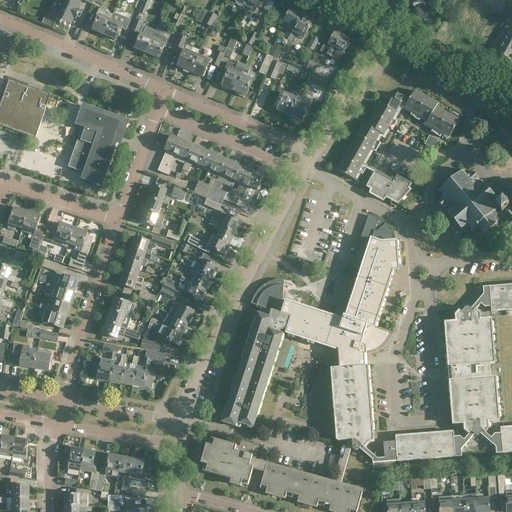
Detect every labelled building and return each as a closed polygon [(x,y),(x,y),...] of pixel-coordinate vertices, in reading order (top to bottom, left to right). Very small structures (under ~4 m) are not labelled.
[(75,18),(79,9),(77,8),(80,2),(75,0),(63,0),(62,2),(58,11),(59,11),(56,18),(70,24),(73,18),(75,18)] [(146,0),(141,13),(146,15),(152,0),(146,0)] [(247,1),(244,6),(254,12),(257,6),(260,8),(264,0),(247,0),(247,1)] [(409,0),(407,3),(408,4),(408,5),(412,8),(413,7),(419,10),(425,0),(409,0)] [(92,30),(104,35),(113,15),(99,9),(97,15),(98,16),(92,30)] [(195,22),(202,25),(209,12),(202,9),(195,22)] [(283,21),(279,28),(286,31),(282,38),(287,41),(287,40),(292,32),(293,30),(302,13),(298,11),(297,13),(290,9),(289,10),(288,10),(285,15),(286,16),(283,21)] [(113,15),(104,35),(116,40),(121,29),(126,31),(130,22),(128,19),(114,13),(113,15)] [(204,24),(211,28),(217,17),(210,13),(204,24)] [(288,40),(285,44),(289,47),(292,43),(296,37),(302,41),(309,28),(310,29),(313,24),(312,23),(313,22),(306,18),(307,16),(302,13),(293,30),(292,32),(287,40),(288,40)] [(188,18),(181,15),(180,16),(178,21),(176,27),(182,30),(188,18)] [(147,53),(155,34),(157,31),(146,27),(141,25),(143,22),(137,20),(132,31),(138,33),(141,34),(135,48),(147,53)] [(499,50),(497,54),(509,61),(511,55),(511,29),(504,41),(502,40),(497,48),(499,50)] [(246,43),(253,47),(259,36),(252,32),(246,43)] [(348,43),(350,40),(335,32),(328,44),(325,43),(321,51),(330,56),(331,56),(338,60),(343,52),(345,49),(346,50),(349,44),(348,43)] [(155,34),(147,53),(159,58),(165,44),(167,39),(155,34)] [(175,48),(173,52),(179,55),(179,54),(182,55),(177,66),(190,72),(197,56),(190,53),(191,50),(192,48),(184,44),(186,38),(184,37),(180,36),(180,35),(175,48)] [(313,36),(307,48),(313,51),(319,39),(313,36)] [(226,48),(223,55),(231,58),(233,52),(238,42),(231,39),(227,49),(226,48)] [(269,56),(275,58),(278,60),(284,48),(275,44),(269,56)] [(204,59),(197,56),(190,72),(203,78),(209,63),(212,64),(218,67),(223,54),(217,52),(214,60),(211,59),(205,56),(204,59)] [(275,58),(269,56),(267,55),(259,74),(267,77),(273,62),(275,58)] [(317,63),(310,60),(305,68),(312,71),(317,63)] [(234,91),(240,77),(242,73),(245,65),(238,62),(236,66),(229,63),(225,72),(227,73),(222,86),(223,86),(222,88),(228,91),(229,89),(234,91)] [(267,77),(275,81),(278,74),(283,76),(288,64),(283,62),(282,65),(273,62),(267,77)] [(240,77),(234,91),(239,93),(238,95),(244,98),(245,96),(246,96),(252,82),(255,76),(248,73),(250,68),(245,65),(242,73),(240,77)] [(317,77),(314,82),(314,83),(325,88),(328,81),(317,77)] [(8,80),(0,101),(0,126),(36,139),(51,95),(8,80)] [(289,96),(284,93),(281,101),(277,100),(274,107),(278,109),(277,110),(289,115),(298,93),(300,88),(296,87),(294,91),(292,90),(289,96)] [(405,108),(412,112),(410,116),(415,118),(425,100),(420,97),(422,95),(415,91),(405,108)] [(289,115),(302,121),(309,104),(311,98),(298,93),(289,115)] [(394,95),(388,107),(396,111),(403,97),(398,94),(396,96),(394,95)] [(421,117),(428,121),(436,107),(436,108),(438,104),(431,100),(430,102),(425,100),(415,118),(419,121),(421,117)] [(396,111),(388,107),(380,103),(376,110),(379,111),(376,116),(394,126),(397,122),(393,119),(397,112),(396,111)] [(128,121),(84,106),(77,125),(83,126),(68,167),(85,173),(83,179),(102,185),(119,134),(121,135),(128,121)] [(436,107),(428,121),(426,124),(433,128),(431,132),(436,135),(446,116),(441,114),(443,111),(436,108),(436,107)] [(371,119),(367,126),(380,133),(380,134),(384,136),(388,129),(392,131),(394,126),(376,116),(373,121),(371,119)] [(446,116),(436,135),(440,137),(443,133),(450,137),(459,120),(452,116),(451,119),(446,116)] [(380,133),(367,126),(364,124),(360,131),(362,132),(360,137),(378,147),(381,143),(376,141),(380,134),(380,133)] [(433,150),(438,140),(429,135),(424,144),(433,150)] [(193,145),(171,136),(165,150),(166,151),(158,171),(169,176),(171,171),(174,172),(177,165),(174,163),(175,160),(185,164),(193,145)] [(378,147),(360,137),(357,142),(355,140),(351,147),(367,157),(371,150),(376,152),(378,147)] [(188,172),(192,162),(202,166),(208,152),(199,148),(198,149),(193,147),(194,145),(193,145),(185,164),(183,170),(188,172)] [(367,157),(351,147),(347,154),(349,155),(347,160),(365,170),(368,166),(363,164),(367,157)] [(204,198),(206,199),(209,200),(226,161),(220,159),(221,157),(208,152),(202,166),(209,170),(206,177),(211,179),(209,185),(199,181),(196,188),(206,192),(204,198)] [(365,170),(347,160),(344,165),(342,163),(338,170),(354,180),(358,173),(363,175),(365,170)] [(232,188),(235,181),(241,166),(232,162),(232,163),(226,161),(209,200),(221,206),(227,193),(220,190),(223,184),(232,188)] [(232,188),(226,201),(236,205),(247,210),(256,190),(257,190),(264,176),(263,175),(262,177),(257,174),(258,173),(245,168),(244,169),(241,168),(242,166),(241,166),(235,181),(240,183),(237,190),(232,188)] [(438,202),(451,218),(450,219),(451,220),(452,219),(457,225),(456,226),(457,227),(458,226),(463,231),(464,230),(463,229),(468,225),(472,229),(471,231),(472,232),(477,227),(478,228),(479,227),(484,233),(495,224),(496,225),(498,223),(497,222),(503,217),(504,218),(503,219),(504,220),(505,219),(508,224),(509,225),(511,228),(511,205),(511,204),(509,206),(503,199),(499,202),(494,195),(495,194),(494,193),(493,194),(488,188),(489,187),(488,186),(487,187),(482,182),(473,172),(467,177),(464,172),(465,171),(464,170),(456,177),(453,172),(452,173),(455,177),(447,185),(443,180),(442,181),(446,186),(438,192),(439,193),(440,192),(444,197),(438,202)] [(386,197),(392,184),(374,174),(367,186),(368,187),(370,182),(373,184),(370,194),(383,201),(386,197)] [(386,197),(392,200),(394,197),(401,200),(410,190),(409,189),(411,183),(397,176),(392,184),(386,197)] [(153,186),(149,198),(162,202),(166,190),(153,186)] [(171,196),(183,200),(187,191),(174,186),(171,196)] [(206,192),(196,188),(193,193),(204,198),(206,192)] [(162,202),(149,198),(145,210),(158,214),(162,202)] [(221,206),(209,200),(206,199),(203,206),(218,212),(221,206)] [(16,225),(23,227),(28,212),(15,207),(8,228),(14,231),(16,225)] [(339,214),(345,216),(348,209),(341,207),(339,214)] [(145,210),(141,222),(160,228),(164,216),(158,214),(145,210)] [(23,227),(22,230),(28,233),(29,231),(35,234),(30,247),(38,249),(45,229),(37,226),(41,216),(35,214),(36,213),(30,211),(29,212),(28,212),(23,227)] [(222,226),(235,233),(241,222),(228,215),(222,226)] [(273,367),(282,370),(290,346),(279,342),(277,342),(279,337),(284,338),(283,342),(334,358),(335,359),(336,366),(328,367),(334,439),(349,438),(350,447),(350,448),(350,449),(351,450),(352,451),(353,452),(354,452),(355,452),(356,452),(357,451),(358,451),(358,450),(362,446),(364,448),(369,442),(374,442),(368,366),(365,366),(365,356),(367,356),(367,353),(369,352),(371,352),(373,351),(375,351),(376,350),(378,349),(380,348),(381,347),(383,346),(384,344),(386,343),(387,341),(389,339),(390,337),(390,335),(391,333),(394,334),(375,327),(391,277),(390,277),(394,267),(399,267),(397,242),(393,242),(392,240),(392,238),(392,236),(391,234),(390,233),(390,231),(389,229),(388,227),(386,226),(385,224),(384,223),(382,222),(380,220),(378,219),(377,218),(369,240),(371,240),(365,258),(356,255),(353,265),(362,268),(346,318),(338,315),(337,318),(285,301),(285,302),(283,301),(284,281),(283,281),(281,281),(278,281),(277,281),(275,282),(274,282),(271,283),(270,283),(268,284),(267,285),(265,286),(263,288),(262,288),(260,290),(259,292),(257,294),(257,295),(255,297),(254,299),(253,301),(253,303),(252,304),(251,304),(261,307),(259,314),(258,313),(223,422),(236,427),(237,423),(253,428),(273,367)] [(229,244),(235,233),(222,226),(216,223),(216,224),(210,221),(208,224),(214,228),(213,229),(220,232),(217,238),(229,244)] [(50,226),(45,239),(52,242),(61,245),(62,242),(69,244),(74,228),(61,223),(59,229),(50,226)] [(88,232),(74,228),(69,244),(76,247),(75,249),(80,251),(77,261),(71,260),(69,266),(82,271),(93,239),(86,237),(88,232)] [(169,231),(167,237),(179,241),(181,235),(169,231)] [(212,249),(224,255),(229,244),(217,238),(212,235),(207,245),(191,237),(187,244),(209,255),(212,249)] [(131,249),(145,254),(151,256),(153,249),(157,249),(158,245),(164,247),(166,241),(150,236),(149,241),(135,237),(131,249)] [(18,241),(5,237),(3,243),(16,248),(18,241)] [(177,245),(166,241),(164,247),(175,251),(177,245)] [(41,246),(37,255),(45,258),(49,248),(41,246)] [(131,249),(127,261),(141,266),(145,267),(148,260),(144,258),(145,254),(131,249)] [(26,261),(28,255),(17,251),(15,257),(26,261)] [(194,269),(212,278),(218,267),(216,266),(218,262),(203,254),(201,258),(200,258),(194,269)] [(44,260),(41,266),(54,271),(56,264),(44,260)] [(123,273),(137,277),(141,266),(127,261),(123,273)] [(0,277),(7,280),(13,282),(20,285),(21,280),(9,276),(11,268),(0,264),(0,277)] [(212,278),(194,269),(187,265),(185,269),(191,272),(191,273),(196,276),(193,283),(206,289),(212,278)] [(133,289),(135,282),(142,284),(143,279),(137,277),(123,273),(119,285),(133,289)] [(63,276),(61,282),(55,280),(53,286),(75,293),(79,281),(63,276)] [(186,286),(183,292),(200,301),(206,289),(193,283),(181,277),(180,281),(185,284),(184,285),(186,286)] [(165,282),(162,288),(175,295),(179,297),(182,291),(173,286),(165,282)] [(53,286),(47,284),(45,289),(51,291),(48,297),(55,300),(71,305),(75,293),(53,286)] [(373,456),(375,457),(373,460),(373,463),(372,463),(373,468),(395,466),(394,462),(462,457),(461,450),(475,435),(476,436),(477,436),(478,436),(479,435),(495,447),(496,454),(511,452),(511,427),(500,429),(501,433),(495,434),(491,438),(485,433),(488,428),(492,428),(492,421),(499,421),(496,377),(491,377),(490,364),(495,363),(491,319),(484,320),(483,313),(480,311),(483,308),(485,309),(491,309),(491,311),(511,309),(511,285),(483,287),(483,288),(484,294),(470,310),(469,309),(469,308),(468,308),(467,308),(466,309),(462,313),(460,311),(456,316),(452,316),(453,323),(446,323),(449,367),(451,367),(452,379),(452,380),(450,380),(454,424),(461,424),(462,430),(466,430),(470,434),(464,440),(460,436),(454,437),(454,432),(396,437),(396,442),(384,443),(385,451),(377,451),(373,456)] [(162,288),(159,295),(171,301),(175,295),(162,288)] [(13,304),(7,301),(1,299),(3,292),(0,291),(0,304),(12,308),(13,304)] [(138,298),(156,303),(158,297),(141,291),(138,298)] [(115,298),(111,310),(124,315),(130,317),(131,317),(135,305),(129,303),(115,298)] [(53,306),(48,304),(48,305),(42,303),(40,308),(51,312),(67,317),(71,305),(55,300),(53,306)] [(194,312),(174,301),(171,306),(174,307),(171,314),(176,316),(188,323),(194,312)] [(12,308),(0,304),(0,310),(4,312),(4,311),(10,313),(12,308)] [(124,315),(111,310),(107,322),(120,327),(124,315)] [(63,329),(67,317),(51,312),(47,324),(63,329)] [(176,316),(170,327),(183,334),(188,323),(176,316)] [(152,320),(149,325),(155,328),(156,325),(163,329),(159,336),(157,340),(159,341),(169,346),(170,342),(177,345),(183,334),(170,327),(159,322),(158,322),(154,320),(152,320)] [(21,329),(34,331),(35,324),(22,321),(21,329)] [(126,329),(120,327),(107,322),(103,334),(116,339),(118,333),(124,335),(125,333),(126,329)] [(3,325),(1,338),(8,340),(10,326),(3,325)] [(58,335),(41,332),(40,339),(57,342),(58,335)] [(160,344),(142,341),(141,348),(159,351),(160,344)] [(15,343),(12,359),(21,361),(20,366),(34,369),(35,364),(37,354),(38,350),(29,348),(23,347),(24,345),(15,343)] [(110,382),(113,367),(116,346),(104,344),(103,351),(111,353),(109,360),(101,358),(99,372),(97,372),(96,378),(98,378),(98,380),(110,382)] [(34,369),(49,371),(51,356),(52,352),(46,351),(45,355),(37,354),(34,369)] [(136,371),(133,386),(133,387),(139,388),(139,387),(151,389),(154,374),(147,373),(150,359),(166,362),(167,354),(147,351),(144,367),(136,366),(136,371)] [(120,364),(118,368),(113,367),(110,382),(121,384),(124,369),(127,355),(122,354),(120,364)] [(133,356),(131,370),(124,369),(121,384),(133,386),(136,371),(136,366),(138,357),(133,356)] [(0,455),(12,458),(13,454),(15,438),(3,436),(0,451),(0,455)] [(13,454),(12,458),(26,460),(28,450),(27,450),(28,441),(15,438),(13,454)] [(243,480),(249,482),(253,468),(265,471),(261,485),(267,487),(266,493),(272,495),(273,493),(278,495),(279,497),(285,498),(287,492),(293,494),(299,496),(298,502),(304,504),(305,502),(310,504),(311,505),(317,507),(319,501),(325,503),(331,505),(329,511),(334,511),(336,511),(337,511),(340,511),(349,511),(350,510),(357,511),(362,493),(356,491),(357,487),(255,459),(259,445),(241,440),(239,446),(215,440),(213,446),(208,444),(206,451),(207,452),(206,455),(206,457),(204,458),(202,464),(208,466),(206,472),(231,479),(230,483),(241,486),(243,480)] [(69,463),(68,469),(80,471),(80,470),(81,465),(84,450),(72,448),(69,463)] [(81,465),(80,470),(92,472),(92,471),(96,471),(98,462),(94,461),(95,452),(84,450),(81,465)] [(118,477),(118,472),(121,457),(109,455),(107,469),(100,468),(99,472),(96,490),(103,492),(106,475),(118,477)] [(127,491),(128,487),(129,478),(133,459),(121,457),(118,472),(125,473),(122,490),(127,491)] [(143,470),(144,461),(133,459),(129,478),(145,481),(147,471),(143,470)] [(24,478),(26,471),(11,469),(10,476),(24,478)] [(96,490),(99,472),(92,471),(89,489),(96,490)] [(77,481),(66,479),(65,485),(75,487),(77,481)] [(389,497),(391,485),(382,484),(381,496),(389,497)] [(29,486),(13,486),(13,498),(29,498),(29,486)] [(146,491),(132,488),(131,495),(145,497),(146,491)] [(87,507),(88,495),(82,495),(82,490),(72,490),(72,494),(65,494),(65,507),(87,507)] [(108,507),(122,507),(122,495),(108,495),(108,499),(108,507)] [(482,495),(476,495),(476,500),(477,511),(489,511),(489,499),(483,499),(482,495)] [(464,511),(464,500),(464,496),(451,497),(452,511),(464,511)] [(439,498),(439,502),(439,511),(452,511),(451,497),(439,498)] [(29,511),(29,498),(13,498),(13,511),(29,511)] [(416,499),(412,499),(412,504),(412,511),(425,511),(425,503),(417,504),(416,499)] [(395,505),(387,505),(387,511),(400,511),(400,505),(399,500),(394,501),(395,505)] [(464,500),(464,511),(477,511),(476,500),(464,500)]
